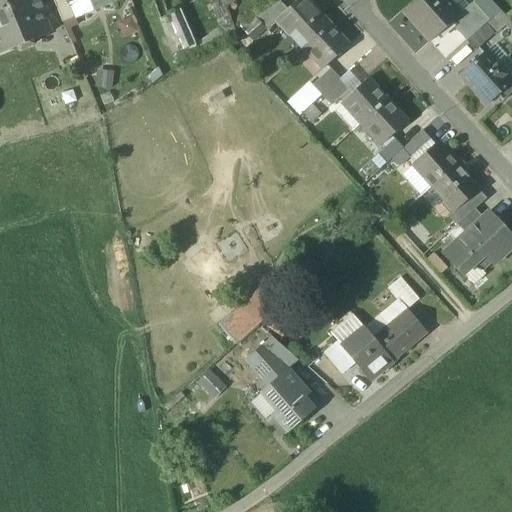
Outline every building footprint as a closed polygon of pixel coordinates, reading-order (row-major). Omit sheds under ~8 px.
[(0,0),(0,54),(18,47),(20,51),(33,45),(31,41),(49,34),(44,21),(48,19),(39,0),(0,0)] [(52,0),(62,23),(74,18),(68,2),(67,2),(66,0),(52,0)] [(71,0),(68,2),(74,18),(117,0),(71,0)] [(233,0),(207,0),(210,10),(234,3),(233,0)] [(302,50),(304,48),(329,26),(305,0),(303,0),(290,12),(288,10),(287,11),(276,21),(276,22),(302,50)] [(417,0),(403,12),(430,42),(450,24),(460,16),(459,15),(445,0),(417,0)] [(450,24),(465,42),(484,25),(500,11),(489,0),(475,0),(459,15),(460,16),(450,24)] [(255,18),(267,30),(276,22),(276,21),(287,11),(280,2),(255,18)] [(484,25),(493,35),(509,21),(500,11),(484,25)] [(157,22),(172,56),(194,47),(180,13),(157,22)] [(493,35),(484,25),(465,42),(475,52),(493,35)] [(348,47),(329,26),(304,48),(323,69),(348,47)] [(459,75),(486,105),(497,96),(502,101),(511,91),(511,83),(484,52),(459,75)] [(112,88),(114,70),(96,69),(95,87),(112,88)] [(312,85),(322,95),(339,79),(330,69),(312,85)] [(348,90),(339,79),(322,95),(331,105),(348,90)] [(342,102),(361,123),(386,101),(367,80),(342,102)] [(406,123),(386,101),(361,123),(381,146),(406,123)] [(402,150),(409,158),(429,140),(422,132),(402,150)] [(377,156),(384,165),(402,149),(394,140),(377,156)] [(413,165),(432,186),(454,165),(436,144),(413,165)] [(458,162),(454,165),(432,186),(429,188),(452,212),(453,213),(478,191),(462,173),(465,170),(458,162)] [(456,227),(457,225),(474,210),(486,199),(478,191),(453,213),(452,212),(447,217),(456,227)] [(483,220),(474,210),(457,225),(465,234),(476,224),(477,225),(483,220)] [(443,254),(471,285),(511,247),(511,240),(496,223),(484,234),(477,225),(476,224),(465,234),(443,254)] [(337,261),(346,271),(362,258),(353,248),(337,261)] [(314,283),(322,292),(337,279),(329,270),(314,283)] [(217,326),(234,345),(292,293),(275,273),(217,326)] [(388,289),(398,300),(406,310),(419,299),(400,278),(388,289)] [(398,300),(363,330),(391,362),(426,333),(406,310),(398,300)] [(370,380),(391,362),(363,330),(363,329),(343,346),(342,347),(354,361),(370,380)] [(244,360),(267,387),(287,369),(296,361),(270,337),(244,360)] [(324,353),(341,373),(354,361),(342,347),(343,346),(339,340),(324,353)] [(208,369),(198,381),(215,397),(225,385),(208,369)] [(308,394),(287,369),(267,387),(259,394),(275,411),(270,415),(286,434),(314,410),(303,398),(308,394)] [(275,411),(259,394),(255,398),(270,415),(275,411)] [(319,405),(308,394),(303,398),(314,410),(319,405)]
